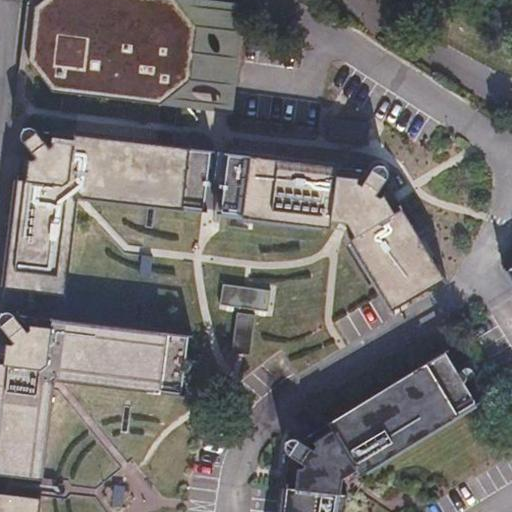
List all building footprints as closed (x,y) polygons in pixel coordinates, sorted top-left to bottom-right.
[(162,6),(108,0),(46,0),(25,17),(19,70),(42,102),(52,104),(149,115),(179,87),(189,89),(192,68),(182,67),(183,57),(193,58),(194,45),(185,44),(186,35),(162,6)] [(356,136),(321,131),(319,149),(354,153),(356,136)] [(20,173),(17,181),(16,185),(9,188),(0,247),(0,297),(50,304),(62,215),(63,204),(73,205),(190,221),(197,161),(64,144),(63,148),(43,145),(41,155),(32,143),(26,136),(22,135),(17,135),(14,136),(12,138),(10,141),(10,143),(10,147),(13,150),(26,168),(20,173)] [(226,166),(216,164),(208,224),(316,238),(316,236),(317,233),(329,228),(335,233),(340,238),(338,250),(371,306),(379,321),(430,291),(388,220),(382,224),(377,215),(373,207),(363,205),(372,190),(374,186),(374,182),(372,179),(368,176),(363,176),(359,179),(348,195),(341,188),(325,186),(326,179),(226,166)] [(511,271),(494,283),(511,314),(511,271)] [(218,286),(218,308),(266,310),(267,288),(218,286)] [(0,350),(0,485),(28,489),(39,400),(39,397),(36,392),(41,389),(47,386),(49,390),(50,391),(165,405),(173,345),(47,328),(39,327),(38,334),(21,332),(16,335),(2,321),(0,319),(0,346),(1,348),(1,351),(0,350)] [(241,327),(224,324),(219,363),(227,364),(237,366),(241,327)] [(326,489),(328,486),(332,482),(345,484),(460,414),(430,365),(314,434),(318,441),(299,453),(301,457),(297,459),(285,450),(278,448),(274,449),(271,452),(270,456),(271,460),(272,462),(285,470),(281,499),(272,498),(270,511),(328,511),(330,506),(325,506),(324,491),(326,489)]
